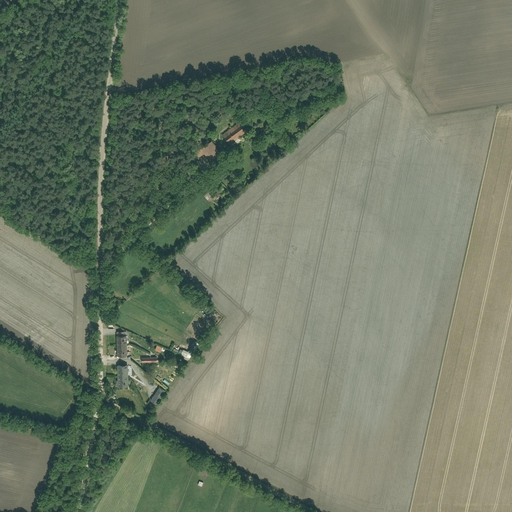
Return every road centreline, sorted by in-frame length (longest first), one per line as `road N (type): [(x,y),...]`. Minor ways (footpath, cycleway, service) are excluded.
road 1 (residential): [(100,398),(100,192),(120,0)]
road 2 (track): [(100,398),(310,511)]
